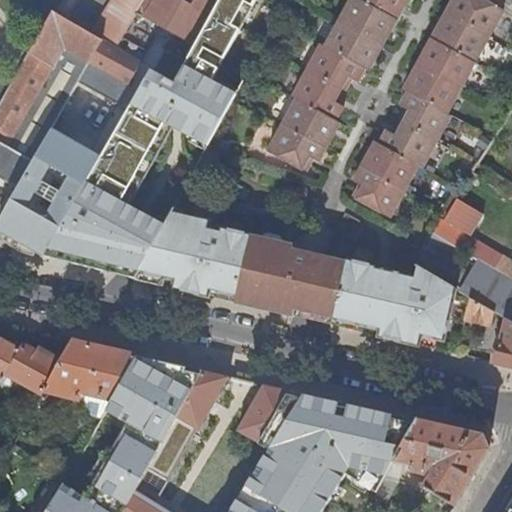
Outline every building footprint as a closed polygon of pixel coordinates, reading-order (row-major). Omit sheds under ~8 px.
[(102,41),(115,49),(136,15),(145,0),(113,0),(92,35),(102,41)] [(145,0),(136,15),(194,48),(220,0),(193,0),(190,7),(177,0),(145,0)] [(174,85),(226,113),(270,31),(286,2),(282,0),(220,0),(194,48),(174,85)] [(353,0),(327,47),(323,45),(294,97),(298,100),(269,151),(303,170),(310,157),(314,160),(320,163),(334,136),(330,134),(337,121),(345,107),(340,104),(336,102),(349,77),(354,80),(359,83),(367,69),(373,56),(377,59),(392,32),(388,29),(402,5),(406,8),(409,0),(353,0)] [(360,202),(391,219),(419,167),(423,169),(452,117),(448,115),(506,12),(484,0),(461,0),(459,3),(455,1),(440,28),(444,30),(431,54),(427,52),(412,79),(416,81),(409,93),(401,107),(407,110),(411,112),(398,137),(393,134),(388,131),(380,145),(374,157),(369,155),(354,182),(363,187),(367,189),(360,202)] [(388,29),(392,32),(406,8),(402,5),(388,29)] [(0,177),(20,189),(39,154),(50,135),(52,132),(77,86),(91,62),(97,50),(102,41),(92,35),(54,10),(0,103),(0,177)] [(440,28),(427,52),(431,54),(444,30),(440,28)] [(116,107),(140,65),(124,53),(123,54),(115,49),(102,41),(97,50),(91,62),(77,86),(116,107)] [(373,56),(367,69),(371,71),(377,59),(373,56)] [(49,250),(135,281),(138,274),(171,214),(226,113),(174,85),(151,70),(101,159),(49,250)] [(340,104),(354,80),(349,77),(336,102),(340,104)] [(405,91),(409,93),(416,81),(412,79),(405,91)] [(407,110),(393,134),(398,137),(411,112),(407,110)] [(330,134),(334,136),(341,124),(337,121),(330,134)] [(0,223),(0,230),(44,258),(49,250),(101,159),(52,132),(50,135),(39,154),(20,189),(0,223)] [(376,143),(369,155),(374,157),(380,145),(376,143)] [(310,157),(303,170),(307,172),(314,160),(310,157)] [(511,183),(479,162),(473,172),(511,196),(511,183)] [(239,185),(233,194),(246,201),(251,192),(239,185)] [(367,189),(363,187),(356,200),(360,202),(367,189)] [(462,202),(449,224),(474,239),(487,217),(462,202)] [(171,214),(138,274),(175,283),(173,290),(207,298),(208,290),(382,329),(380,337),(418,345),(421,335),(443,340),(454,290),(420,267),(414,278),(386,272),(385,278),(373,275),(374,269),(374,267),(345,261),(345,263),(291,250),(290,254),(279,252),(281,243),(221,230),(220,234),(205,230),(204,235),(190,232),(191,225),(183,223),(171,214)] [(191,225),(190,232),(204,235),(205,230),(207,223),(193,219),(191,225)] [(443,220),(434,234),(495,270),(503,256),(474,239),(449,224),(443,220)] [(434,234),(418,266),(420,267),(454,290),(470,300),(491,312),(507,320),(511,323),(511,280),(496,271),(495,270),(434,234)] [(292,246),(281,243),(279,252),(290,254),(291,250),(292,246)] [(511,280),(511,261),(504,257),(496,271),(511,280)] [(386,272),(374,269),(373,275),(385,278),(386,272)] [(488,327),(491,312),(470,300),(464,322),(488,327)] [(500,341),(495,364),(509,367),(511,367),(511,323),(507,320),(504,332),(502,341),(500,341)] [(0,383),(7,371),(20,348),(3,339),(1,342),(0,341),(0,383)] [(84,405),(106,411),(139,356),(73,341),(62,360),(45,389),(85,399),(84,405)] [(7,371),(16,377),(43,392),(45,389),(62,360),(39,348),(37,351),(23,344),(20,348),(7,371)] [(230,377),(139,356),(106,411),(106,413),(128,425),(88,497),(63,482),(43,511),(169,511),(134,491),(145,471),(166,483),(230,377)] [(16,377),(7,371),(0,383),(0,392),(5,395),(16,377)] [(264,385),(253,404),(248,413),(237,432),(253,441),(250,446),(255,449),(258,444),(289,391),(264,385)] [(324,511),(347,474),(379,493),(416,424),(289,397),(289,391),(258,444),(270,451),(232,511),(324,511)] [(248,413),(253,404),(248,402),(244,410),(248,413)] [(455,508),(489,452),(484,437),(418,421),(416,424),(379,493),(377,498),(388,504),(400,482),(405,464),(414,466),(416,468),(415,473),(432,479),(428,486),(420,483),(418,488),(427,491),(455,508)] [(0,456),(21,470),(27,460),(9,449),(4,446),(0,452),(0,456)]
